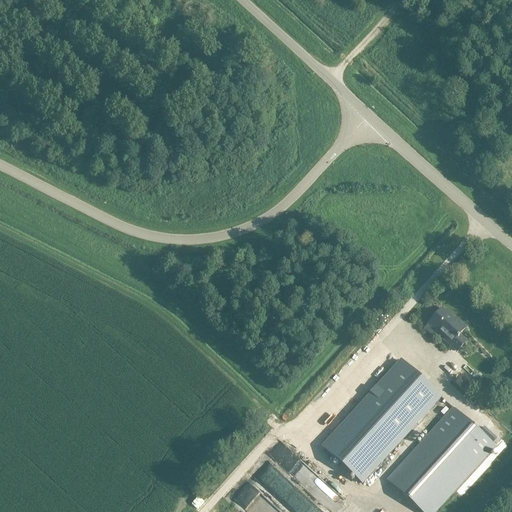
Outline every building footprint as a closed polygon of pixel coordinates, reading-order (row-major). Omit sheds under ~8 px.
[(458,322),(457,323),(441,309),(428,323),(443,337),(442,338),(457,351),(465,342),(458,335),(465,328),(458,322)] [(322,448),(361,485),(441,397),(401,361),(322,448)] [(387,481),(414,505),(421,511),(435,511),(495,447),(453,409),(387,481)] [(319,426),(322,429),(317,434),(320,437),(335,421),(329,415),(319,426)] [(293,511),(324,511),(288,480),(275,495),(293,511)] [(314,497),(331,511),(335,511),(343,503),(323,486),(314,497)] [(278,511),(263,498),(254,508),(238,494),(234,498),(249,511),(278,511)]
